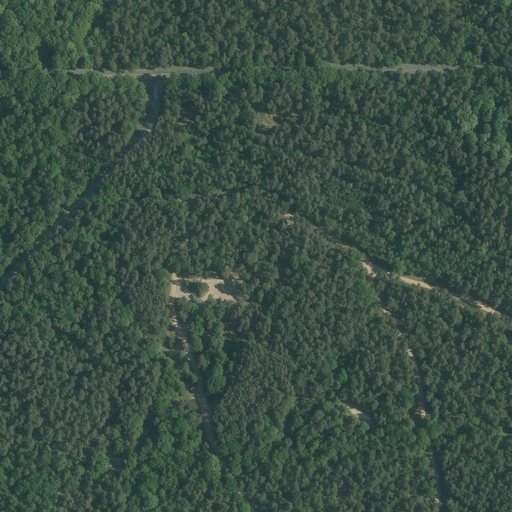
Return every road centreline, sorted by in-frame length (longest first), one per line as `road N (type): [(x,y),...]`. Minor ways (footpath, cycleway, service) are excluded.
road 1 (track): [(437,511),(415,368),(358,255),(251,197),(80,202)]
road 2 (track): [(511,35),(81,41),(17,0)]
road 3 (secondary): [(511,69),(156,76)]
road 4 (track): [(286,214),(291,246),(277,295),(226,392),(204,412),(213,445),(252,511)]
road 5 (track): [(511,436),(477,417),(378,426),(344,406),(303,401),(289,412),(271,463),(231,476)]
road 6 (unclassified): [(0,287),(141,137),(156,76)]
road 7 (track): [(195,200),(171,309),(204,412)]
road 8 (secondary): [(0,76),(156,76)]
road 9 (track): [(366,264),(511,320)]
road 10 (track): [(470,511),(450,500),(384,493),(333,511)]
